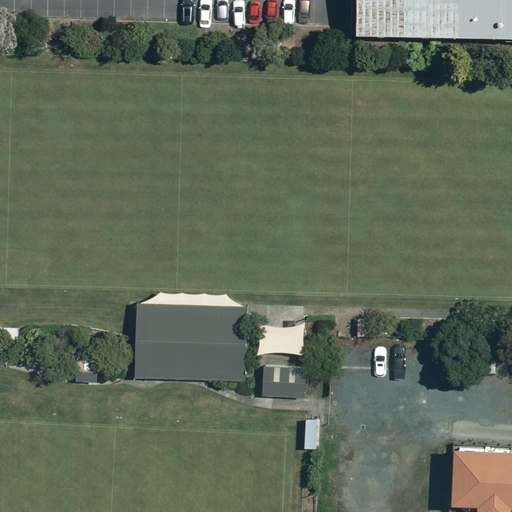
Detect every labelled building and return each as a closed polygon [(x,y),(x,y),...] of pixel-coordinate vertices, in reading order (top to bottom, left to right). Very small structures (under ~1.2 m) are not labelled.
[(511,0),(363,0),(363,28),(363,36),(364,36),(511,37),(511,0)] [(143,303),(248,307),(245,305),(241,303),(237,300),(232,296),(228,293),(218,293),(213,293),(208,293),(205,292),(202,293),(197,293),(192,293),(188,293),(185,292),(181,292),(176,293),(171,293),(166,292),(163,291),(160,294),(157,296),(152,299),(147,301),(146,302),(143,303)] [(139,306),(137,377),(203,379),(248,381),(251,310),(251,307),(248,307),(143,303),(140,303),(139,306)] [(359,336),(377,337),(377,318),(359,318),(359,336)] [(263,346),(260,354),(268,352),(275,350),(283,350),(292,350),(302,353),(311,355),(309,349),(306,340),(305,332),(305,323),(290,327),(276,327),(260,325),(262,335),(263,346)] [(5,326),(4,338),(21,339),(21,327),(5,326)] [(77,381),(99,383),(99,380),(99,375),(101,357),(79,355),(77,372),(77,378),(77,381)] [(266,366),(264,395),(307,397),(308,368),(266,366)] [(511,368),(481,368),(479,423),(511,423),(511,368)] [(311,445),(311,449),(322,449),(322,432),(322,419),(311,419),(311,445)] [(483,511),(511,511),(511,451),(460,449),(458,498),(458,506),(483,507),(483,511)] [(427,511),(444,511),(446,482),(429,481),(427,511)]
